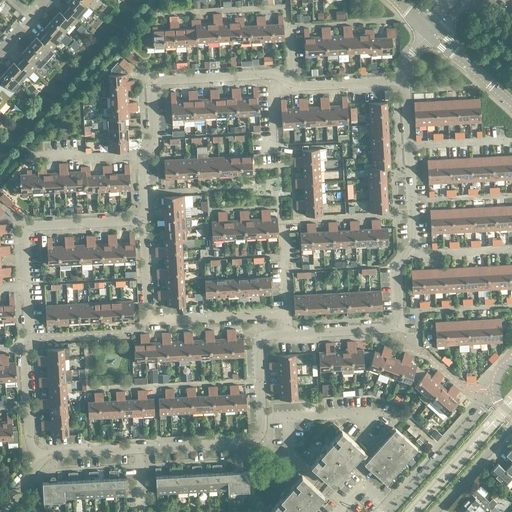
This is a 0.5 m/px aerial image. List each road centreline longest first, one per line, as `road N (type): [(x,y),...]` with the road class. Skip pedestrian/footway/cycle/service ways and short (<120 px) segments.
road 1 (residential): [(290,336),(397,327),(395,268),(415,241),(402,81)]
road 2 (residential): [(274,75),(153,84),(144,222)]
road 3 (residential): [(144,222),(147,322),(289,312)]
road 4 (residential): [(27,290),(28,229),(144,222)]
road 5 (residential): [(44,454),(29,442),(27,290)]
road 6 (residential): [(496,397),(389,511)]
road 7 (residential): [(143,449),(250,443),(262,420)]
road 8 (residential): [(402,81),(294,87),(274,75)]
